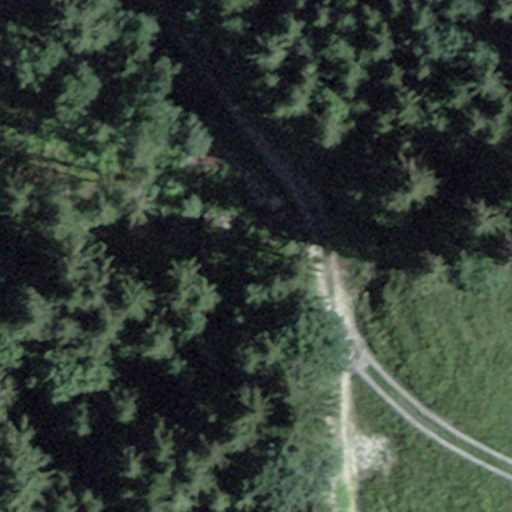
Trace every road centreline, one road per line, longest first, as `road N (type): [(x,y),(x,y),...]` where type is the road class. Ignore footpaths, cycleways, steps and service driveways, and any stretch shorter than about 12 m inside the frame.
road 1 (track): [(189,0),(308,224),(336,348)]
road 2 (track): [(336,348),(511,460)]
road 3 (track): [(336,348),(373,511)]
